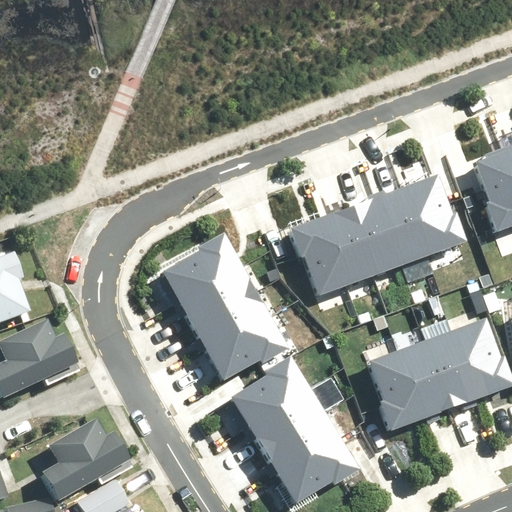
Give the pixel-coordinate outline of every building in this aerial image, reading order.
[(74,174),(90,168),(89,165),(202,120),(192,95),(152,110),(138,74),(48,110),(74,174)] [(511,143),(461,160),(484,228),(511,218),(511,143)] [(433,166),(286,222),(312,288),(459,233),(433,166)] [(76,267),(115,253),(102,216),(63,229),(76,267)] [(214,236),(154,274),(218,375),(278,336),(214,236)] [(0,324),(24,316),(11,280),(15,279),(9,261),(0,263),(0,324)] [(476,308),(349,354),(374,422),(501,376),(476,308)] [(0,399),(3,405),(79,366),(63,336),(44,346),(35,329),(0,347),(0,399)] [(282,355),(221,393),(285,494),(346,456),(282,355)] [(45,476),(38,479),(53,508),(129,470),(114,440),(94,449),(86,433),(36,458),(45,476)] [(0,478),(0,506),(10,503),(0,478)] [(116,488),(78,510),(79,511),(116,511),(126,506),(116,488)] [(50,511),(48,503),(2,511),(1,511),(50,511)]
